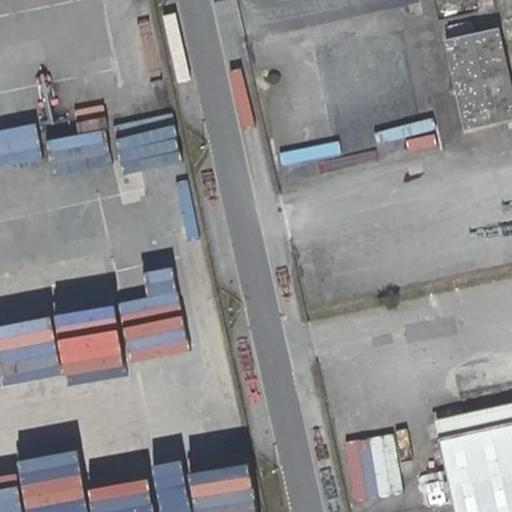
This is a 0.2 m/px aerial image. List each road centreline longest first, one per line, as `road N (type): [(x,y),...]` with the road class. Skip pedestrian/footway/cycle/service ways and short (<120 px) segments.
road 1 (unclassified): [(307,511),(194,0)]
road 2 (unknown): [(242,217),(511,175)]
